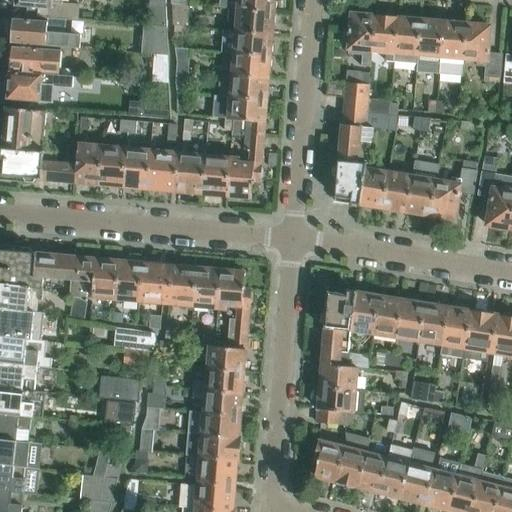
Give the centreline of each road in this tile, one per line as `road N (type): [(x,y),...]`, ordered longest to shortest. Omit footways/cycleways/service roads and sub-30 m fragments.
road 1 (residential): [(295,244),(0,215)]
road 2 (residential): [(295,244),(276,507)]
road 3 (residential): [(317,0),(295,244)]
road 4 (residential): [(511,281),(295,244)]
